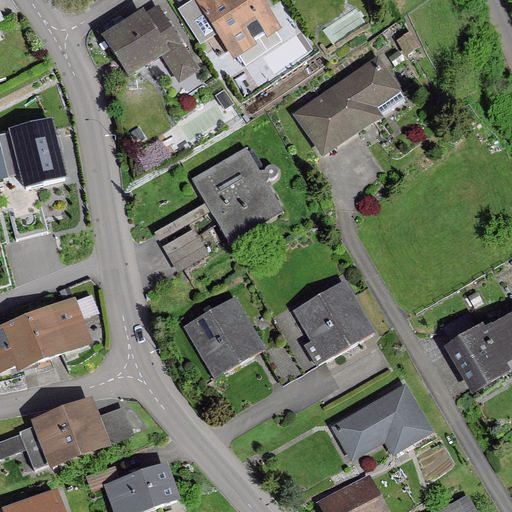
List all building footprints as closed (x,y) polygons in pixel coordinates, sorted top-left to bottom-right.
[(199,0),(196,2),(231,56),(273,29),(254,0),(199,0)] [(155,10),(103,42),(125,76),(159,55),(166,66),(183,55),(155,10)] [(408,38),(397,44),(405,57),(415,51),(408,38)] [(396,53),(387,60),(393,69),(403,63),(396,53)] [(350,82),(296,118),(322,156),(376,119),(375,118),(402,100),(376,61),(355,75),(359,80),(352,85),(350,82)] [(68,184),(52,125),(11,136),(27,195),(68,184)] [(212,171),(190,184),(223,240),(277,208),(264,185),(267,181),(271,181),(274,179),(275,175),(274,172),(272,169),(268,168),(264,170),(262,174),(257,174),(245,152),(223,165),(222,163),(211,170),(212,171)] [(303,329),(282,341),(298,369),(311,361),(315,369),(371,337),(341,285),(293,313),(303,329)] [(474,293),(465,298),(472,309),(480,304),(474,293)] [(231,301),(184,329),(214,380),(260,354),(276,381),(298,369),(282,341),(261,353),(231,301)] [(87,344),(71,304),(24,323),(41,363),(87,344)] [(452,350),(449,352),(472,391),(475,389),(477,394),(507,376),(498,362),(511,353),(511,321),(484,338),(479,329),(450,346),(452,350)] [(0,332),(0,371),(41,363),(24,323),(0,332)] [(402,391),(333,430),(346,453),(379,433),(392,456),(428,435),(402,391)] [(38,427),(36,422),(33,423),(35,429),(17,436),(18,438),(32,473),(49,467),(50,471),(55,469),(53,465),(103,446),(89,409),(38,427)] [(162,468),(106,488),(113,511),(149,511),(174,503),(162,468)] [(380,511),(366,483),(321,507),(324,511),(380,511)] [(66,511),(58,488),(30,497),(35,511),(66,511)] [(35,511),(30,497),(3,507),(4,511),(35,511)] [(473,511),(465,498),(441,511),(473,511)]
